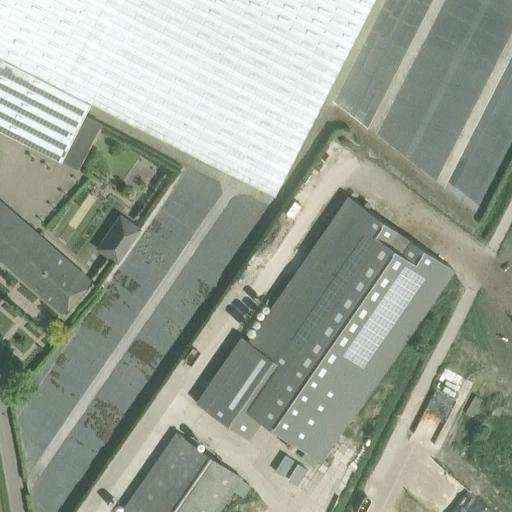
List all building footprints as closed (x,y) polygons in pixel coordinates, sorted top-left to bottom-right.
[(0,0),(0,129),(76,169),(101,121),(83,112),(89,101),(274,195),(373,0),(0,0)] [(242,335),(196,401),(247,439),(261,419),(321,462),(351,417),(352,418),(456,268),(349,194),(249,339),(242,335)] [(0,258),(61,312),(91,278),(0,199),(0,258)] [(121,214),(96,250),(115,263),(140,227),(121,214)] [(218,511),(241,478),(192,444),(175,432),(120,511),(218,511)]
